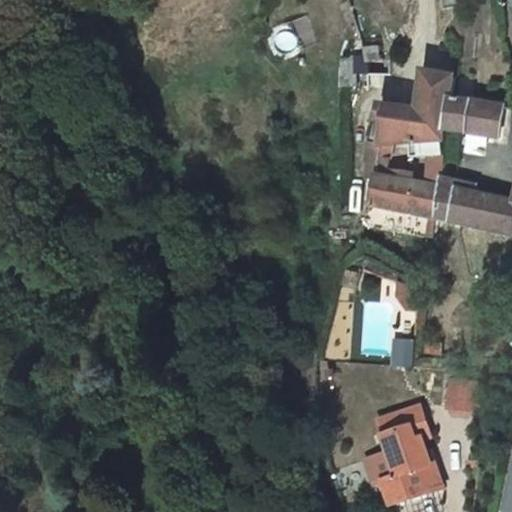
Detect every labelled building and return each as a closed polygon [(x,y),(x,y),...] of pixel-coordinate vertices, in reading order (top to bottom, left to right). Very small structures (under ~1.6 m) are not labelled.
[(367,63),(381,62),(380,46),(366,47),(367,63)] [(358,62),(347,62),(347,89),(358,90),(358,62)] [(431,151),(430,179),(441,181),(441,179),(449,132),(453,99),(456,77),(426,73),(421,113),(420,121),(412,121),(413,145),(413,153),(431,151)] [(505,107),(453,99),(449,132),(500,140),(505,107)] [(384,137),(383,145),(382,147),(391,147),(413,145),(412,121),(420,121),(421,113),(389,108),(389,109),(388,115),(384,137)] [(383,145),(384,137),(377,136),(380,114),(377,113),(373,143),(383,145)] [(388,115),(380,114),(377,136),(384,137),(388,115)] [(377,178),(413,183),(414,177),(387,173),(390,156),(381,155),(377,178)] [(413,183),(377,178),(369,228),(434,240),(436,220),(441,181),(430,179),(430,186),(413,183)] [(441,181),(436,220),(484,230),(489,197),(458,190),(459,183),(441,179),(441,181)] [(511,201),(489,197),(484,230),(511,235),(511,201)] [(418,289),(400,281),(399,294),(418,297),(418,289)] [(418,297),(399,294),(408,308),(417,309),(418,297)] [(394,338),(393,365),(412,365),(412,339),(394,338)] [(445,344),(426,344),(425,360),(444,360),(445,344)] [(452,371),(448,409),(483,412),(487,374),(452,371)] [(432,438),(422,407),(379,422),(390,454),(397,478),(384,482),(393,507),(441,490),(425,440),(432,438)] [(384,482),(397,478),(390,454),(368,462),(375,485),(384,482)]
